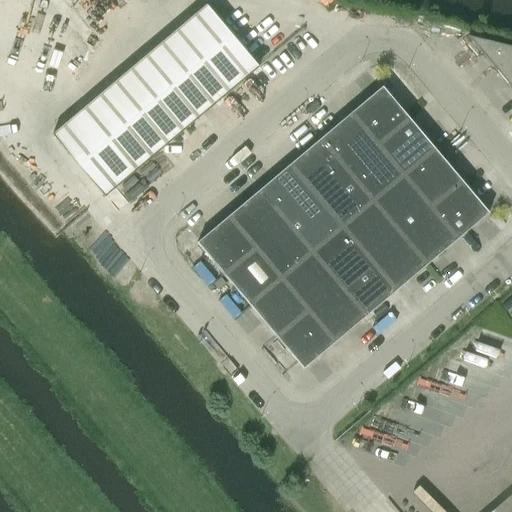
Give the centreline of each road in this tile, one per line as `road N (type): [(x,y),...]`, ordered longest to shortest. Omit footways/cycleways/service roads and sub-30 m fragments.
road 1 (unclassified): [(511,256),(298,435),(131,237),(356,37),(405,40)]
road 2 (unknown): [(182,0),(35,94)]
road 3 (unclassified): [(405,40),(511,168)]
